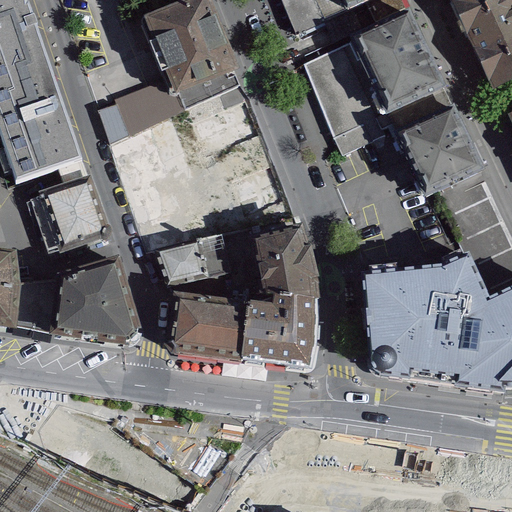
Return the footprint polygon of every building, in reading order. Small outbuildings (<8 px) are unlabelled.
[(81,170),(23,0),(0,0),(0,148),(15,192),(81,170)] [(205,0),(140,25),(172,105),(236,80),(205,0)] [(283,0),(299,37),(349,15),(342,0),(283,0)] [(370,6),(383,0),(342,0),(349,15),(370,6)] [(404,0),(383,0),(370,6),(379,25),(409,12),(404,0)] [(511,0),(452,0),(496,95),(511,88),(511,0)] [(413,110),(448,94),(414,21),(358,47),(391,120),(413,110)] [(347,50),(305,68),(343,153),(385,134),(347,50)] [(457,113),(448,94),(413,110),(422,129),(457,113)] [(243,96),(182,122),(200,166),(262,140),(243,96)] [(422,129),(403,138),(432,200),(486,175),(457,113),(422,129)] [(270,162),(225,178),(241,220),(285,203),(270,162)] [(32,202),(51,264),(112,246),(93,184),(32,202)] [(215,209),(140,227),(147,256),(163,251),(205,241),(222,238),(215,209)] [(266,296),(317,303),(314,286),(305,251),(294,217),(252,230),(266,296)] [(205,241),(163,251),(172,288),(214,278),(205,241)] [(0,255),(0,324),(14,328),(19,285),(12,256),(0,255)] [(448,272),(368,278),(374,367),(387,381),(503,397),(511,395),(511,295),(491,304),(472,261),(448,272)] [(137,333),(118,264),(60,280),(53,334),(126,345),(137,333)] [(60,280),(19,285),(14,328),(53,334),(60,280)] [(310,368),(317,303),(266,296),(252,296),(243,361),(310,368)] [(244,313),(183,307),(178,352),(240,358),(244,313)]
